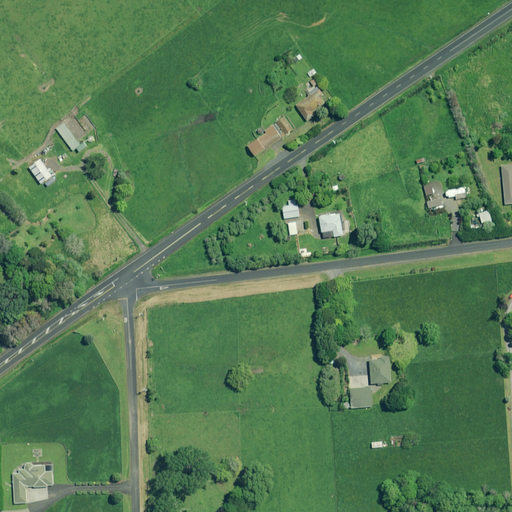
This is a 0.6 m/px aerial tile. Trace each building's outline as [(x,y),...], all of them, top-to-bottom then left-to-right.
[(323,95),(320,90),(312,95),(296,105),(307,121),(316,116),(313,111),(326,103),(321,97),(323,95)] [(77,122),(73,116),(63,123),(64,124),(57,129),(73,151),(81,145),(68,128),(77,122)] [(293,130),(284,117),(277,122),(286,135),(293,130)] [(281,138),(273,125),(265,131),(266,133),(248,146),(255,156),(281,138)] [(87,147),(84,143),(77,148),(79,152),(87,147)] [(52,176),(40,160),(29,167),(41,184),(52,176)] [(511,165),(501,167),(505,205),(511,204),(511,165)] [(445,192),(446,197),(449,196),(449,198),(456,196),(457,199),(466,197),(465,193),(466,193),(465,188),(445,192)] [(443,205),(441,198),(427,202),(428,208),(443,205)] [(300,217),(298,200),(286,201),(287,206),(283,207),(285,219),(300,217)] [(493,227),(489,211),(477,214),(477,217),(480,216),(482,223),(484,223),(485,229),(493,227)] [(341,222),(340,214),(320,217),(322,232),(328,231),(329,238),(344,236),(343,230),(350,229),(349,221),(341,222)] [(299,234),(297,222),(288,224),(290,236),(299,234)] [(302,250),(301,240),(296,240),(296,245),(292,245),(293,251),(302,250)] [(370,360),(371,384),(377,383),(377,386),(385,386),(385,383),(391,383),(390,357),(381,357),(381,360),(370,360)] [(372,407),(370,385),(351,388),(350,388),(352,410),(372,407)] [(32,464),(25,465),(25,471),(20,471),(20,475),(14,475),(14,504),(26,504),(26,487),(53,487),(52,472),(46,472),(46,466),(32,466),(32,464)]
